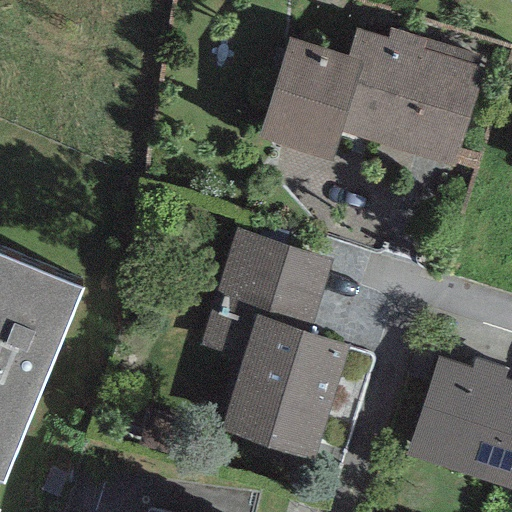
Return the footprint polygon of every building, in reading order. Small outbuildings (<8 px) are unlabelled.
[(486,50),(391,21),(387,33),(356,23),(351,42),(289,23),(257,127),(328,149),(337,121),(453,157),(486,50)] [(331,248),(234,221),(200,340),(240,352),(221,418),(314,444),(348,326),(311,315),(331,248)] [(83,270),(0,235),(0,460),(4,462),(83,270)] [(438,347),(406,445),(511,479),(511,371),(505,369),(509,359),(473,348),(470,358),(438,347)] [(208,506),(148,494),(144,511),(230,511),(232,505),(210,500),(208,506)]
